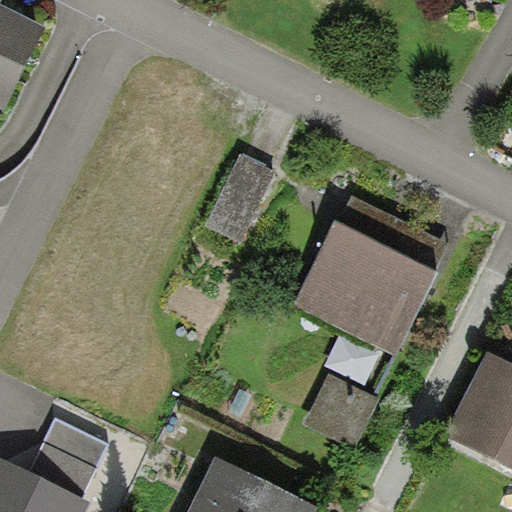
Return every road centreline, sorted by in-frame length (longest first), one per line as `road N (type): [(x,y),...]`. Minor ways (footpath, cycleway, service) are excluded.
road 1 (residential): [(122,0),(511,191)]
road 2 (residential): [(376,511),(511,229)]
